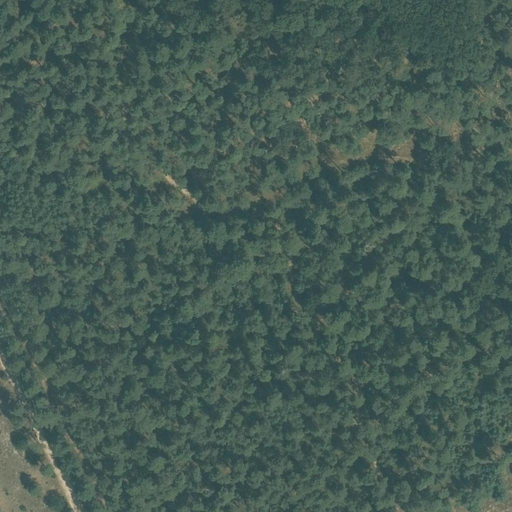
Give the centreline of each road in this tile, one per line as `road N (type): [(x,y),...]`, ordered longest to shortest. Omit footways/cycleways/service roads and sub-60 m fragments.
road 1 (unknown): [(258,197),(292,240),(301,307),(328,327),(359,400),(358,436),(397,511)]
road 2 (unknown): [(125,0),(120,106),(132,134),(162,174),(200,205),(258,197)]
road 3 (unknown): [(258,197),(314,168),(471,152),(511,137)]
road 4 (track): [(0,283),(111,511)]
road 5 (track): [(81,511),(0,354)]
